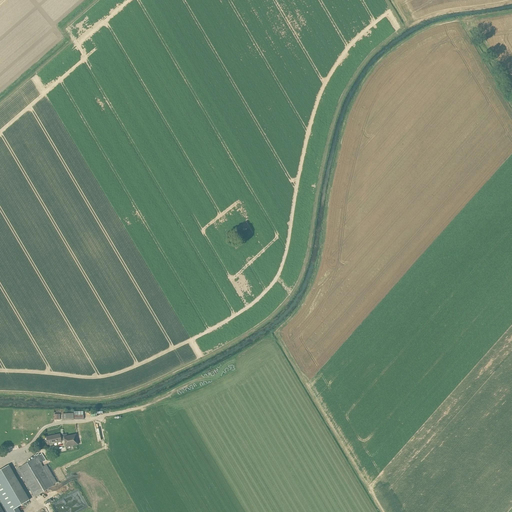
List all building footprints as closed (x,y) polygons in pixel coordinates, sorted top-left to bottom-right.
[(235,225),(227,230),(232,236),(239,231),(235,225)] [(62,420),(81,419),(83,419),(83,411),(73,412),(73,413),(62,414),(62,420)] [(59,434),(45,437),(47,445),(54,443),(54,445),(57,445),(56,443),(61,442),(61,441),(64,440),(65,447),(77,444),(75,434),(67,436),(66,434),(63,434),(63,433),(59,434)] [(42,467),(36,457),(17,468),(34,497),(53,485),(56,483),(46,465),(42,467)] [(8,465),(0,469),(0,498),(7,511),(20,511),(17,507),(29,500),(8,465)]
